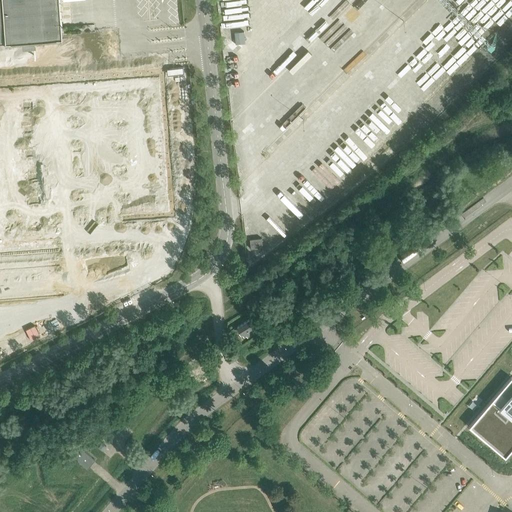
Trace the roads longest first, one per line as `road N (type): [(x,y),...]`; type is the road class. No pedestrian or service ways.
road 1 (unclassified): [(511,193),(233,391)]
road 2 (unclassified): [(209,270),(230,217),(204,0)]
road 3 (unclassified): [(0,384),(209,270)]
road 4 (unknown): [(344,355),(292,436),(372,511)]
road 5 (unclassified): [(114,511),(185,429),(233,391)]
road 6 (unknown): [(376,381),(323,447),(361,479)]
road 7 (unclassified): [(209,270),(233,391)]
